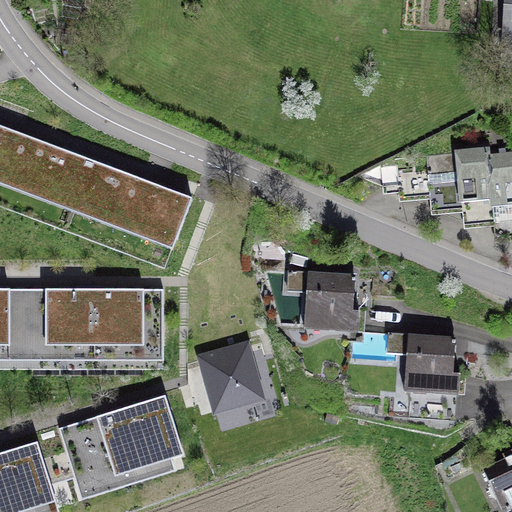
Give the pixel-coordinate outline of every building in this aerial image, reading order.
[(511,0),(505,0),(503,58),(511,58),(511,0)] [(192,199),(0,126),(0,185),(173,250),(192,199)] [(486,143),(456,146),(460,180),(462,202),(492,198),(487,151),(486,143)] [(499,149),(487,151),(492,198),(493,206),(511,204),(511,154),(500,156),(499,149)] [(430,198),(431,206),(447,204),(448,214),(463,213),(462,202),(460,180),(429,183),(428,172),(398,175),(401,201),(430,198)] [(307,295),(305,333),(359,337),(360,317),(351,316),(354,278),(289,273),(287,294),(307,295)] [(0,289),(0,360),(163,361),(164,290),(90,290),(0,289)] [(454,376),(456,342),(390,337),(388,356),(395,357),(410,358),(408,393),(462,397),(463,377),(454,376)] [(266,400),(249,340),(196,355),(213,415),(266,400)] [(184,455),(165,396),(59,429),(81,500),(176,471),(172,459),(184,455)] [(58,511),(37,442),(0,453),(0,511),(58,511)] [(511,511),(511,460),(483,476),(500,511),(511,511)]
